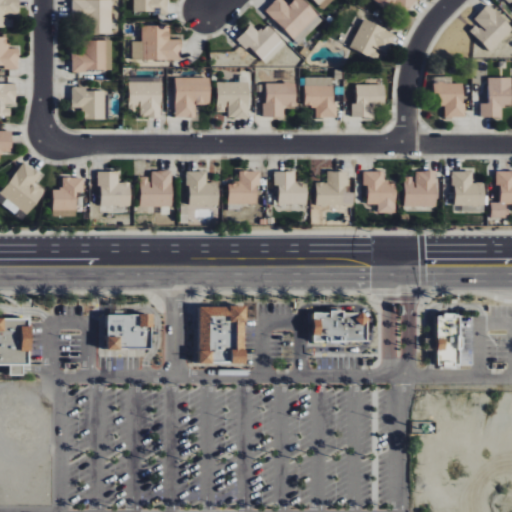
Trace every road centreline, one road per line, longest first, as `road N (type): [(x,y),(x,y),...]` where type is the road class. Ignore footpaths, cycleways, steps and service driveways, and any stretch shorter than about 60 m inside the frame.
road 1 (secondary): [(0,263),(511,262)]
road 2 (residential): [(45,142),(404,144)]
road 3 (residential): [(454,0),(419,46),(409,74),(404,144)]
road 4 (residential): [(44,0),(45,142)]
